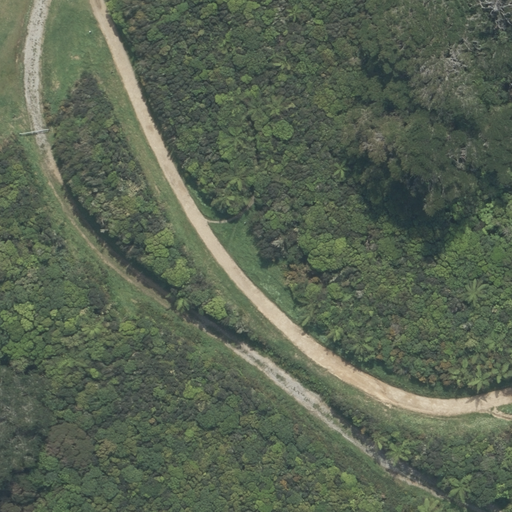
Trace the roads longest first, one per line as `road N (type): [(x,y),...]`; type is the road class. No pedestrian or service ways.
road 1 (unclassified): [(45,0),(39,102),(51,156),(107,244),(261,376),(466,511)]
road 2 (track): [(511,397),(407,397),(377,387),(303,344),(242,283),(196,216)]
road 3 (track): [(196,216),(140,113),(101,0)]
